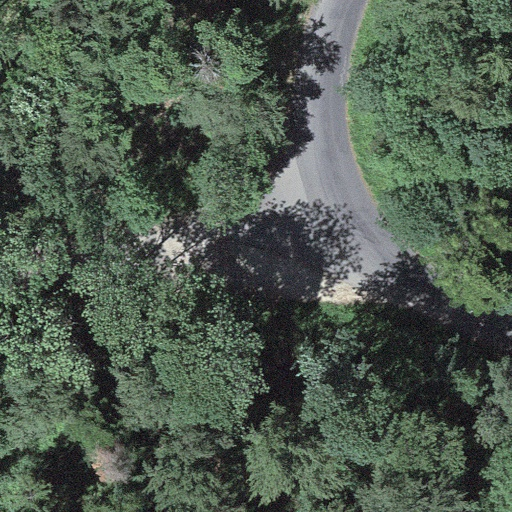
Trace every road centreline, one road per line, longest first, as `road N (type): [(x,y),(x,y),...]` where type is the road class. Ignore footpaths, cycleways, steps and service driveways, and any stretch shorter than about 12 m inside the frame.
road 1 (unclassified): [(346,0),(323,76),(328,158),(340,195),(386,261),(427,291),(511,331)]
road 2 (track): [(340,195),(0,270)]
